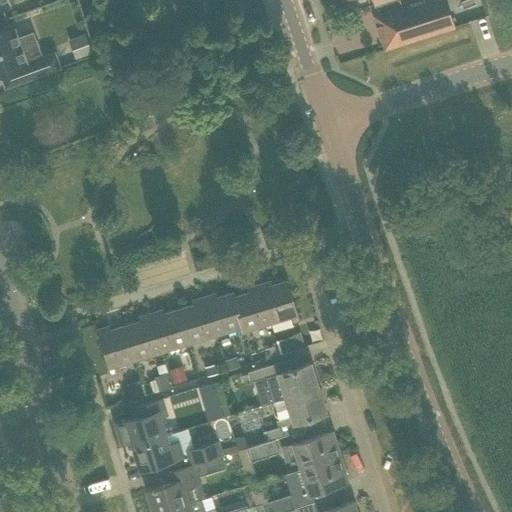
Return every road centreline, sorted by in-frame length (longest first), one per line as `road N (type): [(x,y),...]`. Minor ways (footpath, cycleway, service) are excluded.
road 1 (tertiary): [(476,511),(422,394),(328,125)]
road 2 (residential): [(63,511),(6,292)]
road 3 (tertiary): [(511,65),(328,125)]
road 4 (tertiary): [(328,125),(287,0)]
